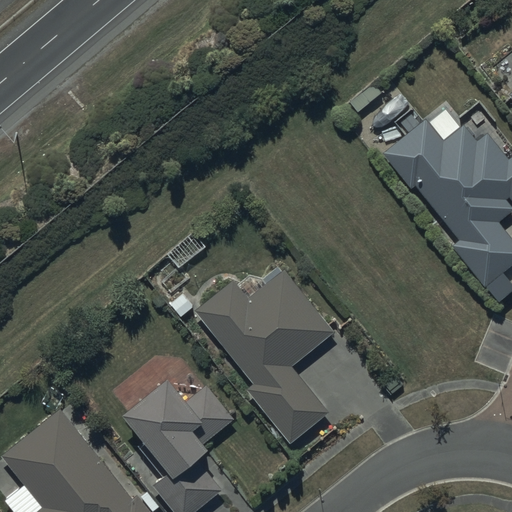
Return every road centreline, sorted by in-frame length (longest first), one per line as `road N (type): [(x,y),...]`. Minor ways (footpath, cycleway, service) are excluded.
road 1 (residential): [(340,511),(409,461),(440,449),(506,449)]
road 2 (motorway): [(101,0),(0,85)]
